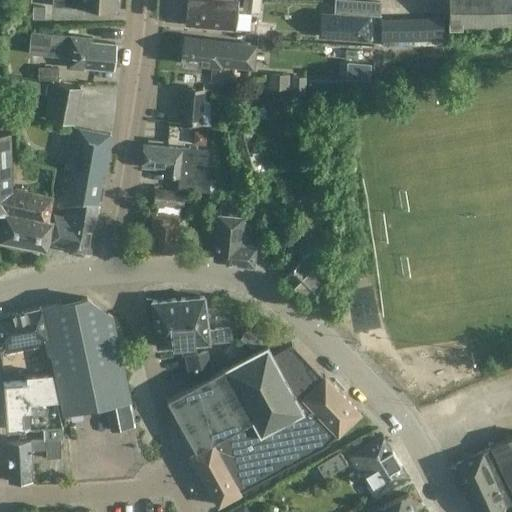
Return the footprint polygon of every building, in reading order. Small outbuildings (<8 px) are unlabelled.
[(237,0),(235,0),(185,0),(183,23),(235,28),(237,0)] [(261,0),(256,0),(244,0),(244,10),(260,11),(261,0)] [(352,0),(334,0),(333,12),(368,15),(378,15),(379,2),(352,0)] [(511,0),(446,0),(448,26),(511,24),(511,0)] [(44,7),(32,6),(32,18),(43,18),(44,7)] [(333,12),(319,11),(317,37),(367,40),(368,15),(333,12)] [(442,37),(442,16),(378,17),(379,38),(442,37)] [(255,27),(255,38),(272,39),(273,28),(255,27)] [(82,66),(111,69),(113,42),(90,40),(90,37),(68,35),(68,39),(31,36),(30,51),(67,54),(65,67),(82,68),(82,66)] [(236,65),(252,67),(255,46),(223,42),(224,41),(182,36),(179,63),(220,67),(220,64),(235,66),(236,65)] [(57,66),(37,66),(37,79),(57,79),(57,66)] [(288,75),(272,74),(271,89),(288,90),(288,75)] [(307,79),(293,79),(293,95),(307,95),(307,79)] [(80,86),(50,81),(43,117),(73,123),(80,86)] [(179,122),(200,124),(204,89),(183,87),(179,122)] [(62,249),(89,253),(110,134),(71,128),(57,206),(64,207),(63,217),(53,215),(48,243),(63,246),(62,249)] [(193,130),(192,142),(205,143),(207,131),(193,130)] [(10,189),(8,134),(0,134),(0,211),(3,212),(0,225),(0,239),(44,248),(50,221),(47,220),(52,197),(10,189)] [(207,151),(142,146),(140,167),(165,169),(164,175),(177,176),(176,190),(208,192),(209,179),(204,179),(207,151)] [(179,205),(181,205),(183,192),(152,189),(151,202),(155,203),(154,213),(151,213),(147,249),(175,252),(179,205)] [(314,192),(288,202),(302,237),(291,247),(302,257),(282,278),(307,301),(336,270),(325,260),(325,261),(317,252),(332,239),(324,226),(327,225),(314,192)] [(242,216),(227,197),(219,196),(219,198),(208,197),(207,207),(212,207),(212,202),(219,203),(214,254),(234,257),(233,259),(250,261),(251,249),(257,246),(248,225),(242,216)] [(229,328),(206,330),(203,296),(151,301),(155,347),(230,340),(229,328)] [(111,316),(86,297),(0,315),(0,343),(2,344),(4,352),(44,343),(46,354),(49,354),(61,414),(129,400),(111,316)] [(239,339),(251,347),(257,339),(244,331),(239,339)] [(227,366),(227,365),(166,399),(194,450),(189,453),(196,467),(197,469),(217,505),(239,492),(238,491),(327,442),(326,441),(335,433),(336,434),(359,412),(323,374),(322,375),(290,342),(271,352),(266,344),(263,346),(227,366)] [(212,373),(207,349),(184,354),(189,378),(212,373)] [(42,441),(59,440),(59,439),(62,439),(61,425),(55,402),(57,402),(50,374),(26,375),(26,380),(2,382),(4,430),(41,428),(42,441)] [(511,511),(511,419),(496,426),(503,442),(448,467),(457,488),(458,488),(459,490),(461,491),(470,511),(511,511)] [(406,476),(382,435),(348,456),(373,496),(406,476)] [(59,440),(42,441),(29,441),(5,442),(7,481),(30,480),(29,462),(30,462),(30,451),(45,450),(45,458),(60,457),(59,440)] [(319,462),(325,473),(346,460),(340,449),(319,462)] [(415,511),(406,493),(375,508),(373,505),(363,509),(364,511),(415,511)] [(233,511),(255,511),(251,503),(233,511)]
